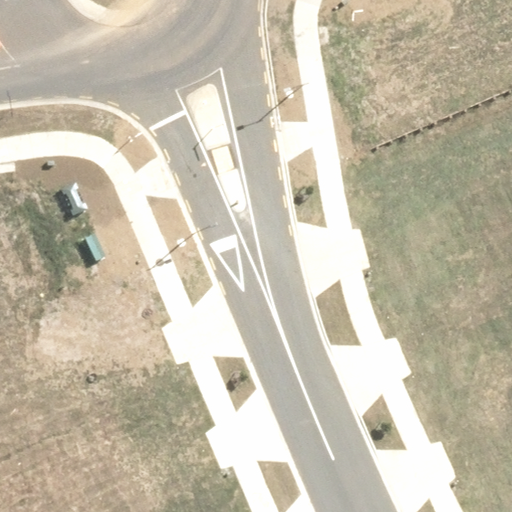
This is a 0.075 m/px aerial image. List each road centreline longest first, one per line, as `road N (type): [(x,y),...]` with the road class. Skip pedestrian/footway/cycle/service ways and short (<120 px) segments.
road 1 (residential): [(198,97),(355,511)]
road 2 (residential): [(198,97),(152,114),(102,116),(55,102),(0,51)]
road 3 (residential): [(266,0),(231,69),(198,97)]
